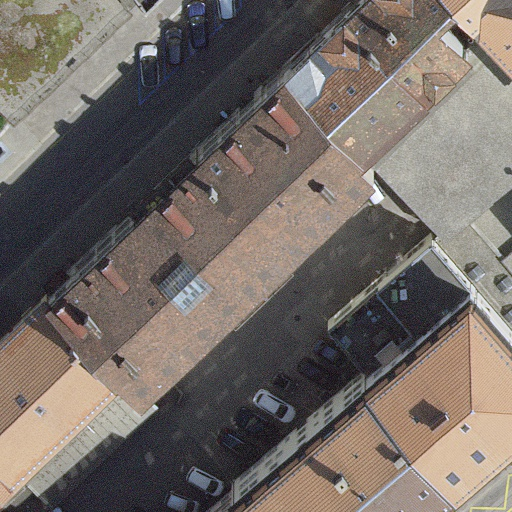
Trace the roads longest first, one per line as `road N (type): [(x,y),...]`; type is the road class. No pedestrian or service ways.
road 1 (residential): [(0,234),(145,96)]
road 2 (residential): [(145,96),(241,0)]
